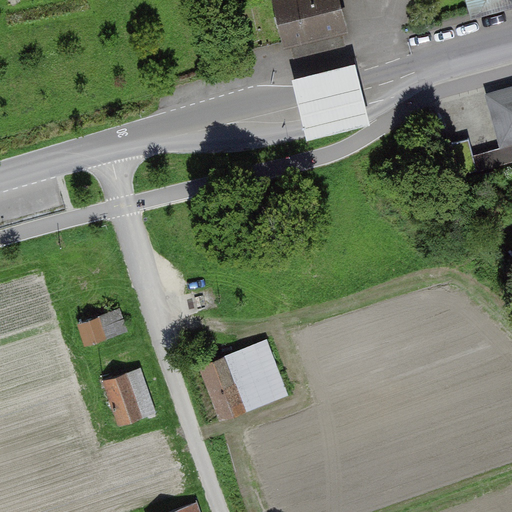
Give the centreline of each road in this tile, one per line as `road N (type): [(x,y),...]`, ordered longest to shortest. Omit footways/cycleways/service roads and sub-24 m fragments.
road 1 (tertiary): [(0,179),(422,72)]
road 2 (track): [(123,207),(223,511)]
